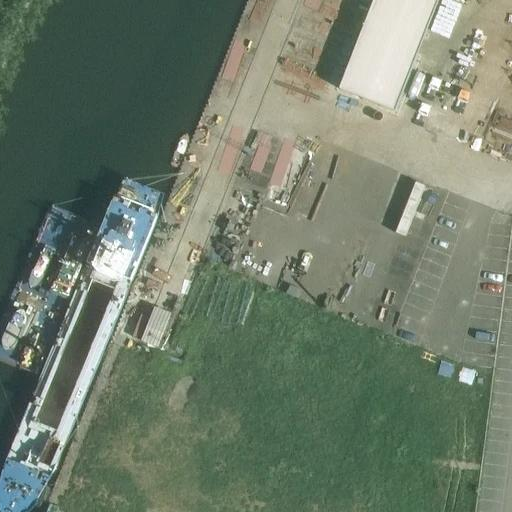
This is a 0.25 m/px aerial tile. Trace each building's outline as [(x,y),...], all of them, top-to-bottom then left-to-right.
[(375,0),(340,91),(395,113),(440,0),(375,0)] [(248,177),(270,184),(286,135),(264,128),(248,177)] [(232,203),(251,210),(258,189),(239,182),(232,203)] [(511,268),(343,202),(221,511),(436,511),(511,319),(511,268)] [(197,204),(191,228),(211,232),(217,209),(197,204)] [(151,280),(165,284),(176,241),(161,238),(151,280)] [(184,315),(194,276),(173,271),(163,310),(184,315)] [(148,322),(140,319),(134,332),(153,340),(163,316),(152,311),(148,322)]
